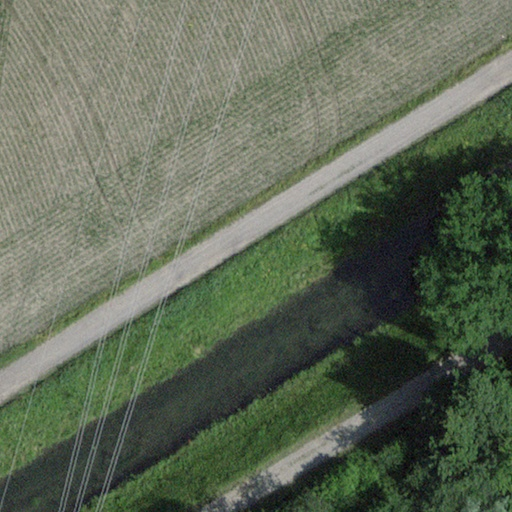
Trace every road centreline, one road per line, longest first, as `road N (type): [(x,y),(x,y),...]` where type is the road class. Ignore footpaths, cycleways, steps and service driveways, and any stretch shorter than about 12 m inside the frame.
road 1 (track): [(511,72),(0,399)]
road 2 (track): [(224,511),(511,338)]
